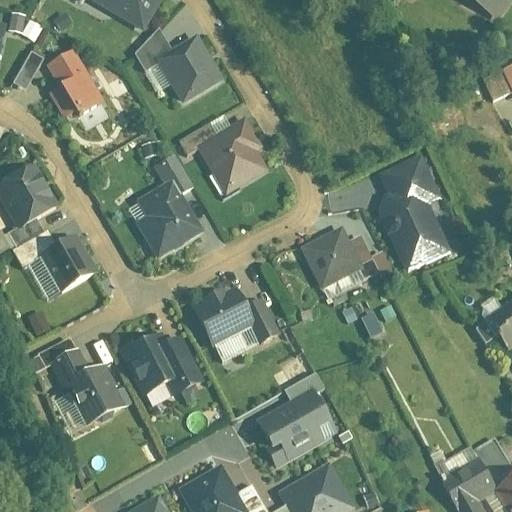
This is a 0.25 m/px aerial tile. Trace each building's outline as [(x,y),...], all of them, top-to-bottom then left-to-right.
[(142,33),(162,0),(88,0),(114,16),(142,33)] [(511,0),(462,0),(498,22),(511,0)] [(53,20),(61,31),(72,23),(64,12),(53,20)] [(20,35),(34,43),(43,27),(29,20),(20,35)] [(156,59),(172,50),(159,28),(135,54),(144,71),(158,63),(156,59)] [(158,63),(183,106),(224,83),(197,36),(172,50),(156,59),(158,63)] [(76,117),(104,100),(74,49),(46,65),(58,86),(47,93),(61,119),(73,112),(76,117)] [(12,83),(24,90),(42,60),(30,53),(12,83)] [(511,91),(511,64),(502,69),(511,91)] [(198,146),(231,127),(224,114),(178,140),(185,153),(198,146)] [(198,146),(226,195),(269,172),(257,150),(262,147),(246,119),(231,127),(198,146)] [(142,146),(146,159),(164,154),(160,141),(142,146)] [(174,179),(181,192),(192,186),(175,155),(153,167),(163,185),(174,179)] [(378,211),(405,270),(449,249),(429,205),(441,200),(420,155),(378,175),(388,196),(378,211)] [(0,183),(0,200),(17,230),(36,219),(58,207),(34,164),(0,183)] [(157,257),(203,231),(181,192),(174,179),(163,185),(136,200),(146,218),(137,223),(157,257)] [(15,248),(43,232),(36,219),(17,230),(8,235),(15,248)] [(320,288),(361,267),(360,264),(349,241),(341,226),(300,246),(320,288)] [(37,256),(55,246),(47,230),(43,232),(15,248),(10,250),(19,266),(37,256)] [(59,294),(96,273),(75,235),(55,246),(37,256),(59,294)] [(349,241),(360,264),(373,258),(361,235),(349,241)] [(211,346),(254,323),(245,306),(235,287),(192,310),(211,346)] [(262,297),(245,306),(254,323),(263,341),(281,332),(262,297)] [(496,335),(508,353),(511,349),(511,301),(485,319),(487,321),(496,335)] [(37,336),(51,329),(41,310),(28,317),(37,336)] [(371,314),(361,318),(369,338),(379,334),(371,314)] [(496,335),(487,321),(475,329),(484,343),(496,335)] [(173,398),(203,383),(179,335),(163,343),(158,333),(119,353),(142,397),(166,385),(173,398)] [(50,364),(77,350),(72,339),(38,355),(44,367),(50,364)] [(65,384),(88,372),(77,350),(50,364),(60,386),(65,384)] [(87,428),(125,409),(103,364),(88,372),(65,384),(87,428)] [(283,393),(289,404),(312,390),(322,383),(316,373),(283,393)] [(283,466),(338,432),(312,390),(289,404),(257,424),(283,466)] [(480,458),(498,488),(511,479),(511,464),(496,439),(476,451),(480,458)] [(485,511),(479,500),(498,488),(480,458),(439,483),(457,511),(485,511)] [(285,502),(291,511),(344,511),(354,506),(328,462),(279,491),(285,502)] [(192,511),(247,511),(236,494),(219,465),(178,489),(192,511)] [(507,511),(511,511),(511,479),(498,488),(494,490),(507,511)] [(268,511),(252,484),(236,494),(247,511),(268,511)] [(169,511),(160,494),(127,511),(169,511)] [(291,511),(285,502),(269,511),(291,511)]
